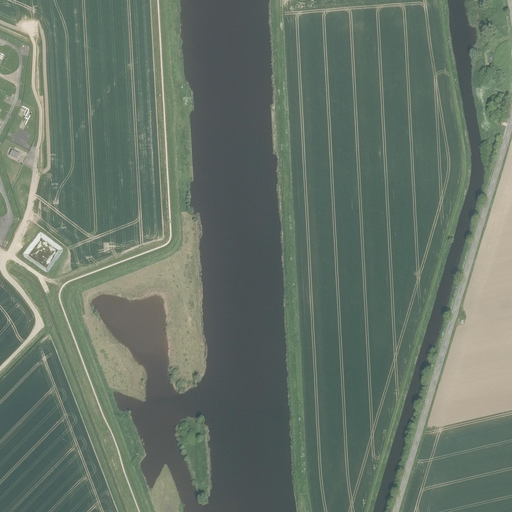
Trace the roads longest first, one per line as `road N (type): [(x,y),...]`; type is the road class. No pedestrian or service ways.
road 1 (tertiary): [(511,120),(395,511)]
road 2 (unclassified): [(0,369),(39,323),(0,262)]
road 3 (track): [(29,33),(37,151)]
